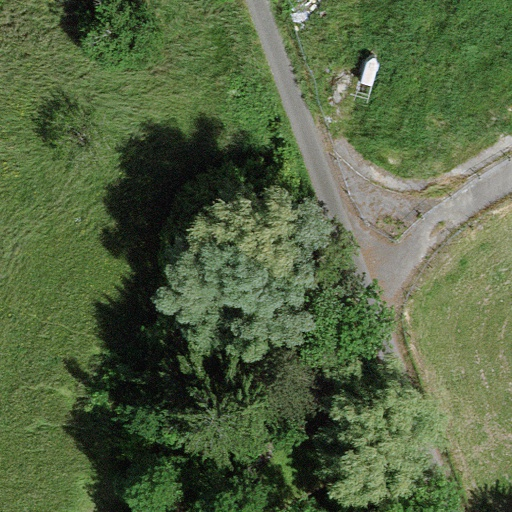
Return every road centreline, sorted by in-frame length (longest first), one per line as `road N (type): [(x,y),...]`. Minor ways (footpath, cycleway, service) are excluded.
road 1 (residential): [(254,0),(376,326)]
road 2 (residential): [(511,174),(468,200),(391,274),(376,326)]
road 3 (residential): [(376,326),(447,511)]
